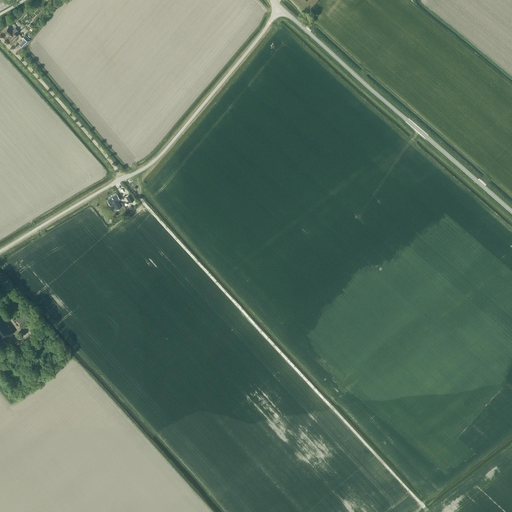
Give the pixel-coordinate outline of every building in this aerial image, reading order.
[(15,28),(12,31),(8,27),(4,31),(8,35),(7,36),(12,41),(17,36),(15,33),(18,30),(15,28)] [(30,41),(29,40),(25,36),(22,38),(24,40),(19,45),(22,48),(30,41)] [(134,200),(129,193),(125,196),(130,203),(134,200)] [(118,201),(120,199),(117,194),(107,200),(110,205),(109,206),(109,210),(116,209),(117,209),(121,207),(118,201)] [(29,321),(32,319),(31,317),(32,317),(25,309),(14,319),(20,327),(28,320),(29,321)] [(0,342),(15,331),(9,323),(0,311),(0,342)]
